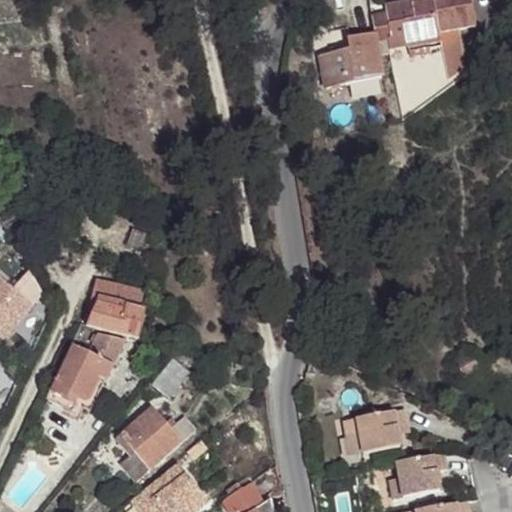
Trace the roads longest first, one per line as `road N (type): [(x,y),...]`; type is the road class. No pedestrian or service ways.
road 1 (residential): [(309,511),(285,351),(299,288),(259,51),(283,0)]
road 2 (unknown): [(289,378),(241,250),(210,0)]
